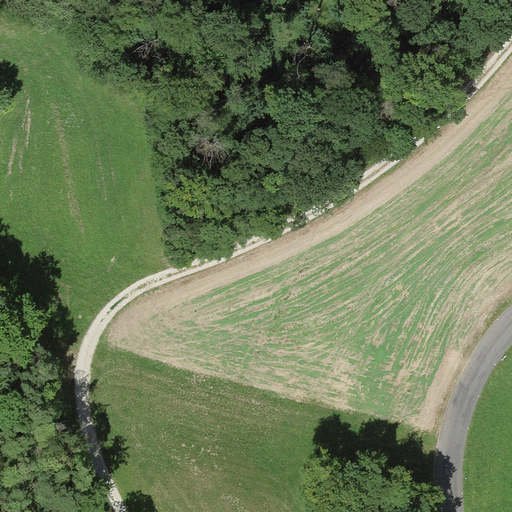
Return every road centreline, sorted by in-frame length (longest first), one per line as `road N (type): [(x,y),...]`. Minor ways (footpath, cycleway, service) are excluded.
road 1 (track): [(117,511),(82,422),(79,373),(90,333),(116,302),(244,247),(375,171),(462,95),(511,35)]
road 2 (tertiary): [(447,511),(443,481),(461,400),(511,321)]
